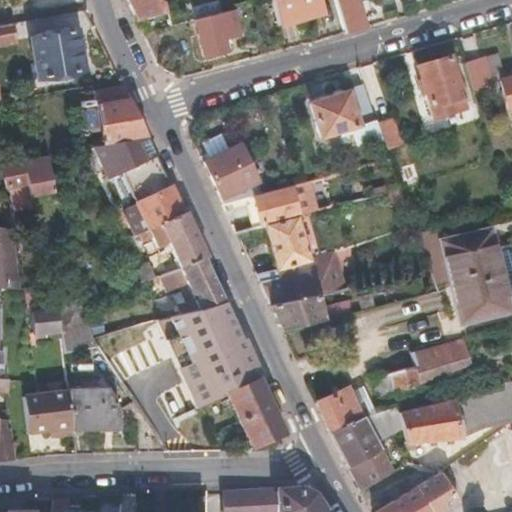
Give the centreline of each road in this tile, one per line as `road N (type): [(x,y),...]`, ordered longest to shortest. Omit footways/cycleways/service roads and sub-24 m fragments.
road 1 (residential): [(154,113),(511,0)]
road 2 (residential): [(317,449),(154,113)]
road 3 (residential): [(0,481),(296,467),(317,449)]
road 4 (residential): [(154,113),(100,0)]
